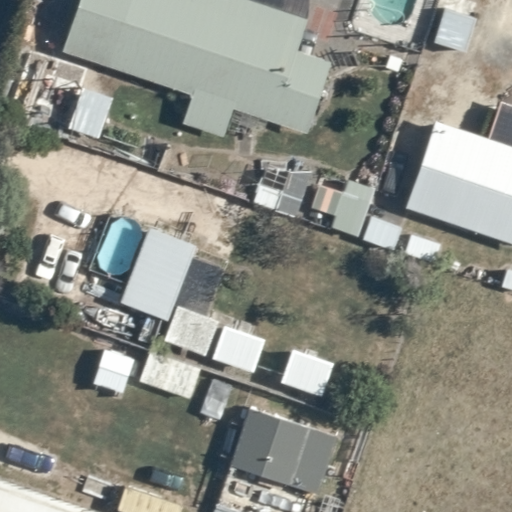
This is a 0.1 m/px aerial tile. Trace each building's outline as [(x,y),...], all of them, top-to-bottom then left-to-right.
[(257,0),(78,0),(62,51),(193,94),(182,122),(223,137),(233,107),(235,108),(228,129),(262,135),(267,119),(307,133),(331,60),(297,49),(308,16),(257,0)] [(468,37),(479,4),(466,0),(447,0),(438,27),(468,37)] [(113,97),(83,86),(67,128),(99,139),(113,97)] [(434,118),(403,207),(511,244),(511,104),(499,100),(486,136),(434,118)] [(357,235),(374,187),(348,178),(343,193),(319,184),(311,206),(335,215),(331,226),(357,235)] [(254,202),(277,210),(284,191),(260,183),(254,202)] [(401,225),(373,215),(364,239),(392,249),(401,225)] [(196,243),(147,226),(119,302),(167,320),(173,304),(176,305),(163,339),(206,354),(219,319),(206,315),(223,268),(191,256),(196,243)] [(510,269),(506,268),(500,287),(511,290),(511,264),(510,269)] [(264,338),(224,324),(212,357),(252,371),(264,338)] [(333,361),(291,347),(280,381),(321,396),(333,361)] [(122,393),(134,358),(105,348),(92,382),(122,393)] [(201,367),(150,350),(139,381),(190,398),(201,367)] [(222,390),(203,383),(192,413),(211,420),(222,390)] [(335,436),(249,408),(231,465),(316,493),(335,436)] [(117,509),(126,511),(181,511),(184,505),(125,486),(117,509)] [(244,511),(217,503),(214,511),(244,511)]
